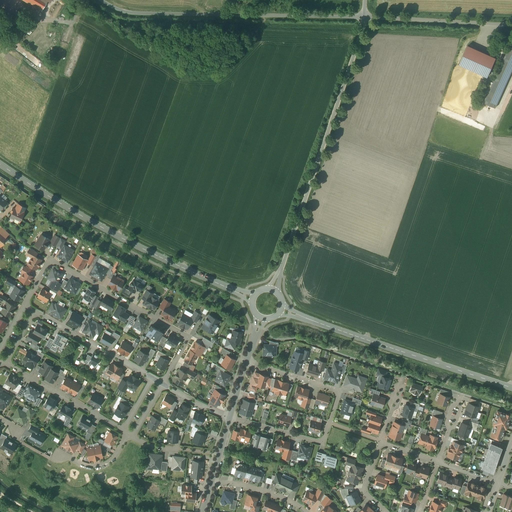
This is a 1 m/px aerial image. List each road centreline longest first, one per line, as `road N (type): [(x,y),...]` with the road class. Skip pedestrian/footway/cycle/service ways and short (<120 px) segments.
road 1 (unclassified): [(364,17),(157,14),(99,0)]
road 2 (residential): [(162,384),(188,336),(50,259),(23,305)]
road 3 (unclassified): [(364,17),(280,268)]
road 4 (secondary): [(223,286),(135,245),(0,164)]
road 5 (residential): [(246,362),(338,392),(322,443),(229,417)]
road 6 (secondary): [(511,388),(319,323)]
road 7 (unclassified): [(511,24),(364,17)]
road 8 (residential): [(152,378),(34,311)]
road 9 (residential): [(122,429),(5,362)]
